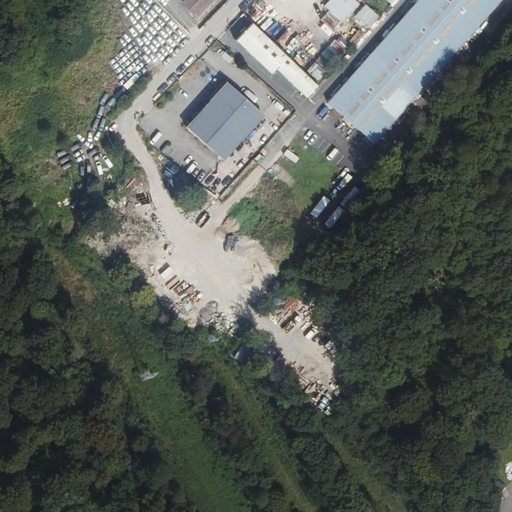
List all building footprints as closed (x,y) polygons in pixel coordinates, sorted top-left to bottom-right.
[(197,15),(210,0),(188,0),(185,4),(197,15)] [(328,0),(323,5),(328,10),(320,19),(333,32),(359,4),(354,0),(328,0)] [(374,143),(500,0),(419,0),(329,103),(374,143)] [(257,23),(267,13),(257,2),(247,12),(257,23)] [(365,4),(354,16),(368,29),(379,17),(365,4)] [(283,46),(303,46),(303,35),(296,35),(297,19),(293,19),(292,34),(284,33),(283,46)] [(277,20),(265,27),(273,39),(284,32),(277,20)] [(306,98),(318,85),(250,23),(234,41),(271,74),(275,70),(306,98)] [(357,29),(348,43),(355,47),(364,33),(357,29)] [(338,34),(305,70),(318,82),(350,45),(338,34)] [(222,162),(263,115),(225,82),(184,130),(222,162)] [(279,98),(275,103),(283,110),(287,104),(279,98)] [(150,141),(159,147),(164,139),(155,133),(150,141)] [(201,163),(191,176),(201,185),(211,171),(201,163)] [(196,255),(201,259),(215,234),(210,231),(196,255)]
